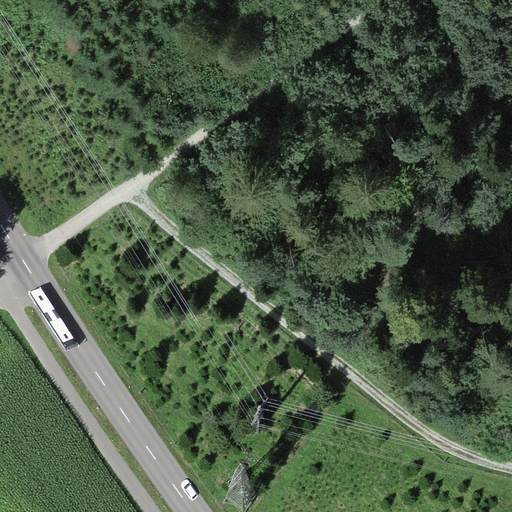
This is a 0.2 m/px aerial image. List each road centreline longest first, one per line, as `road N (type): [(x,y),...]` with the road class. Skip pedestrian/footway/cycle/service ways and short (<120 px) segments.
road 1 (track): [(511,460),(408,424),(126,190)]
road 2 (track): [(371,0),(321,28),(126,190),(0,281)]
road 3 (tertiary): [(195,511),(0,222)]
